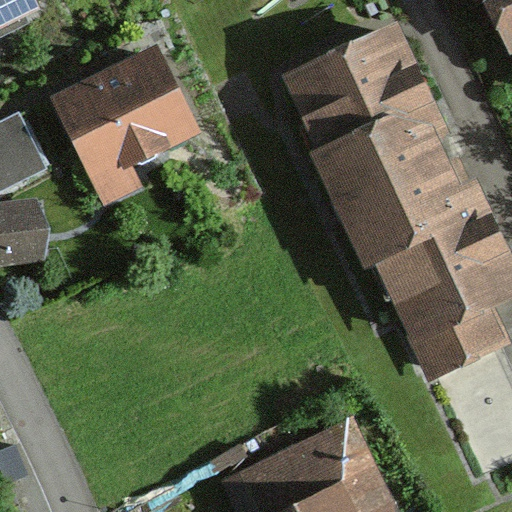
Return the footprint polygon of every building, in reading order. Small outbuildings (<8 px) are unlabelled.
[(28,0),(0,0),(0,43),(40,23),(28,0)] [(511,0),(501,0),(511,21),(511,0)] [(511,279),(398,34),(276,90),(359,268),(377,260),(480,482),(511,467),(511,359),(491,315),(511,304),(511,279)] [(151,54),(51,105),(106,212),(142,194),(134,177),(197,145),(151,54)] [(18,118),(0,126),(0,197),(47,174),(18,118)] [(45,196),(0,202),(0,258),(1,266),(55,258),(45,196)] [(396,511),(356,431),(233,492),(242,511),(396,511)]
